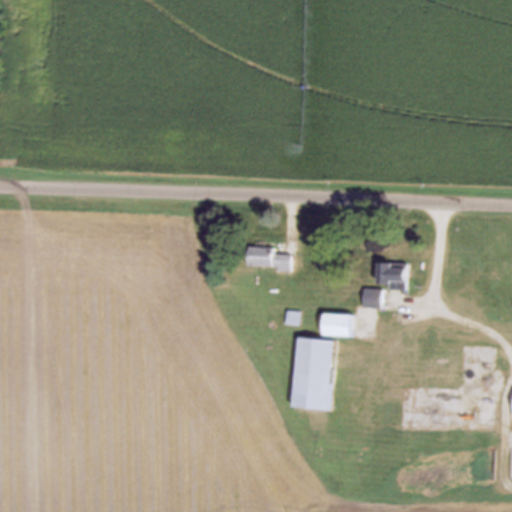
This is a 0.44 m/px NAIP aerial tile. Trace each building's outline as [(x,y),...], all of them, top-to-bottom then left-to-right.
[(275,252),(275,245),(249,245),(249,267),(293,267),(293,252),(275,252)] [(379,286),(408,286),(408,261),(379,261),(379,286)] [(383,288),(365,286),(364,306),(382,308),(383,288)] [(324,335),(353,335),(353,313),(324,313),(324,335)] [(335,339),(300,336),(294,406),(330,409),(335,339)]
